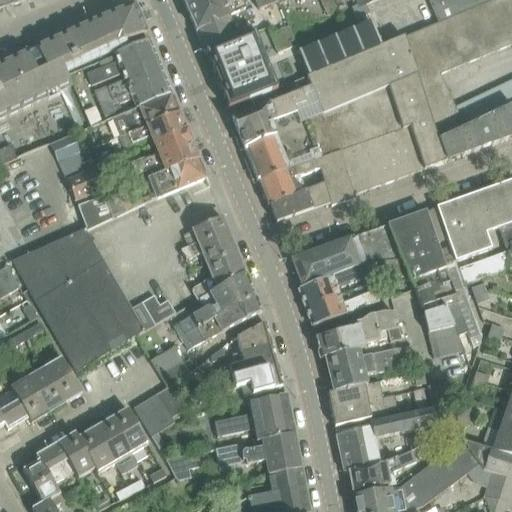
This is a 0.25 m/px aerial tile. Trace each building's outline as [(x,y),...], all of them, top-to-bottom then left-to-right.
[(21,0),(4,0),(8,8),(13,6),(20,4),(22,3),(21,0)] [(181,0),(204,54),(253,33),(239,0),(253,0),(258,10),(278,2),(276,0),(181,0)] [(366,0),(353,0),(356,5),(357,9),(365,6),(368,4),(366,0)] [(427,0),(438,24),(450,19),(480,7),(492,1),(491,0),(427,0)] [(511,45),(511,0),(495,0),(492,1),(480,7),(497,51),(511,45)] [(0,122),(45,102),(72,89),(63,71),(111,49),(146,34),(134,5),(97,20),(22,54),(0,64),(0,122)] [(356,5),(349,8),(355,21),(368,16),(370,15),(365,6),(357,9),(356,5)] [(467,63),(497,51),(480,7),(450,19),(467,63)] [(439,75),(467,63),(450,19),(438,24),(404,38),(415,72),(434,63),(439,75)] [(370,23),(300,53),(310,77),(381,48),(371,23),(370,23)] [(269,36),(276,52),(277,54),(297,45),(289,27),(269,36)] [(253,33),(204,54),(213,75),(219,90),(227,111),(251,101),(276,91),(253,33)] [(255,111),(231,121),(256,183),(288,171),(340,153),(353,197),(445,164),(437,141),(415,72),(404,38),(381,48),(307,79),(273,93),(251,102),(255,111)] [(149,41),(114,55),(117,64),(87,76),(92,88),(122,75),(123,76),(157,62),(149,41)] [(157,62),(123,76),(125,81),(94,94),(100,108),(165,82),(157,62)] [(434,63),(415,72),(437,141),(464,128),(454,107),(439,75),(434,63)] [(511,103),(511,79),(503,84),(511,103)] [(165,82),(100,108),(105,120),(117,115),(116,114),(122,112),(120,106),(133,101),(137,110),(171,96),(165,82)] [(511,103),(503,84),(493,89),(503,110),(510,106),(511,105),(511,103)] [(493,89),(483,93),(493,114),(503,110),(493,89)] [(483,93),(473,98),(483,119),(493,114),(483,93)] [(119,138),(146,127),(179,115),(171,96),(137,110),(112,121),(119,138)] [(483,119),(473,98),(464,102),(474,123),(483,119)] [(464,102),(454,107),(464,128),(474,123),(464,102)] [(511,110),(510,106),(503,110),(493,114),(483,119),(474,123),(464,128),(437,141),(445,164),(511,140),(511,110)] [(150,137),(154,146),(187,133),(179,115),(146,127),(119,138),(123,148),(150,137)] [(153,170),(156,178),(170,173),(199,162),(187,133),(154,146),(158,155),(123,169),(128,180),(153,170)] [(0,166),(17,159),(11,145),(0,149),(0,166)] [(80,155),(57,164),(77,209),(103,199),(100,192),(106,189),(97,168),(88,172),(84,163),(93,159),(90,151),(80,155)] [(354,201),(353,197),(340,153),(288,171),(256,183),(256,184),(257,184),(267,209),(269,209),(276,225),(330,205),(331,208),(354,201)] [(156,178),(146,182),(154,202),(206,180),(199,162),(170,173),(156,178)] [(490,251),(484,235),(498,231),(506,251),(509,249),(511,240),(511,182),(485,192),(472,197),(436,210),(455,263),(490,251)] [(103,199),(77,209),(85,230),(87,232),(112,221),(128,214),(119,193),(103,199)] [(457,304),(445,309),(462,352),(467,366),(472,365),(482,339),(480,334),(464,288),(457,270),(455,263),(436,210),(425,213),(457,304)] [(406,273),(425,316),(445,309),(457,304),(425,213),(387,227),(401,263),(406,273)] [(207,266),(236,254),(222,219),(191,232),(197,245),(183,252),(187,262),(202,255),(207,266)] [(302,289),(360,268),(360,267),(391,264),(401,263),(387,227),(349,241),(349,240),(291,261),(302,289)] [(12,263),(12,264),(35,304),(103,262),(87,232),(85,230),(12,263)] [(197,301),(199,300),(244,274),(236,254),(207,266),(213,279),(192,291),(197,301)] [(490,258),(457,270),(464,288),(469,286),(496,277),(490,258)] [(103,262),(35,304),(75,374),(134,337),(143,332),(130,310),(103,262)] [(401,263),(391,264),(396,277),(406,273),(401,263)] [(7,268),(0,271),(0,280),(8,295),(19,289),(7,268)] [(361,269),(360,268),(302,289),(298,291),(305,309),(338,297),(339,297),(336,287),(339,286),(340,289),(350,285),(349,282),(353,281),(354,284),(364,280),(363,276),(367,275),(365,268),(361,269)] [(244,274),(199,300),(205,311),(174,330),(182,342),(188,350),(219,336),(242,322),(261,315),(244,274)] [(0,299),(8,295),(0,280),(0,299)] [(483,285),(471,289),(476,305),(488,301),(483,285)] [(305,309),(312,329),(379,304),(376,294),(342,306),(339,297),(338,297),(305,309)] [(156,296),(142,304),(154,325),(177,312),(170,300),(161,305),(156,296)] [(143,332),(154,325),(142,304),(130,310),(143,332)] [(22,310),(29,323),(36,319),(29,306),(22,310)] [(445,309),(425,316),(433,360),(462,352),(445,309)] [(320,361),(326,359),(357,353),(363,352),(362,347),(378,344),(376,337),(387,335),(389,345),(400,343),(394,316),(382,315),(368,319),(362,323),(362,324),(354,326),(355,330),(314,339),(320,361)] [(39,324),(23,334),(27,341),(43,331),(39,324)] [(271,347),(265,325),(238,340),(241,355),(271,347)] [(492,327),(489,335),(501,339),(503,331),(492,327)] [(498,346),(501,339),(489,335),(486,343),(498,346)] [(19,336),(6,344),(10,351),(23,343),(19,336)] [(0,347),(0,356),(0,357),(10,351),(6,344),(0,347)] [(229,369),(209,375),(211,383),(212,385),(222,382),(277,368),(271,347),(242,355),(232,358),(235,367),(229,369)] [(173,348),(149,362),(161,380),(166,389),(171,386),(190,374),(173,348)] [(224,349),(211,359),(212,363),(227,359),(224,349)] [(359,360),(357,353),(326,359),(330,376),(397,362),(395,351),(367,357),(367,358),(359,360)] [(44,369),(64,405),(69,402),(81,395),(60,359),(44,369)] [(397,362),(330,376),(335,392),(364,386),(362,378),(399,371),(397,362)] [(277,368),(222,382),(225,392),(241,388),(244,398),(283,387),(277,368)] [(27,379),(48,415),(64,405),(44,369),(27,379)] [(476,373),(474,381),(485,384),(488,377),(476,373)] [(416,388),(421,387),(425,386),(422,375),(414,376),(416,388)] [(16,399),(28,420),(31,425),(36,422),(48,415),(27,379),(10,389),(11,391),(15,399),(16,399)] [(483,392),(485,384),(474,381),(473,381),(471,388),(483,392)] [(379,383),(335,392),(328,395),(331,412),(382,401),(379,383)] [(166,389),(155,396),(171,421),(172,420),(186,412),(178,399),(171,386),(166,389)] [(0,429),(4,427),(7,432),(28,420),(16,399),(15,399),(11,391),(0,397),(0,429)] [(426,409),(423,392),(413,395),(416,411),(426,409)] [(155,396),(144,403),(162,432),(175,424),(172,420),(171,421),(155,396)] [(261,443),(262,442),(294,436),(285,397),(249,406),(252,418),(219,424),(222,438),(255,432),(257,443),(261,443)] [(393,399),(382,401),(331,412),(334,429),(397,415),(393,399)] [(162,432),(144,403),(133,410),(151,439),(162,432)] [(148,445),(127,410),(110,420),(131,455),(148,445)] [(432,411),(335,432),(344,474),(349,473),(378,467),(377,465),(372,440),(436,426),(432,411)] [(465,413),(463,414),(454,419),(461,430),(472,424),(465,413)] [(511,415),(505,414),(499,433),(511,437),(511,415)] [(110,420),(93,430),(114,465),(121,477),(138,467),(131,455),(110,420)] [(435,427),(451,450),(459,443),(444,420),(435,427)] [(94,469),(94,470),(97,475),(114,465),(93,430),(78,439),(77,439),(94,469)] [(511,437),(499,433),(492,453),(490,452),(490,454),(511,461),(511,437)] [(69,464),(74,474),(77,479),(94,470),(94,469),(77,439),(78,439),(75,434),(57,444),(69,464)] [(268,478),(300,472),(294,436),(262,442),(261,443),(262,448),(242,452),(241,447),(215,452),(220,473),(265,465),(268,478)] [(408,438),(410,451),(423,445),(418,436),(408,438)] [(390,492),(354,498),(354,499),(355,499),(357,511),(409,511),(417,510),(421,509),(477,468),(459,443),(451,450),(399,490),(390,492)] [(511,461),(490,454),(459,443),(477,468),(480,473),(491,477),(511,484),(511,461)] [(39,462),(22,472),(42,505),(51,499),(61,493),(56,484),(74,474),(69,464),(57,444),(36,457),(39,462)] [(410,451),(377,465),(378,467),(349,473),(353,494),(394,486),(392,474),(415,463),(410,451)] [(197,455),(166,462),(175,479),(177,484),(190,481),(189,473),(201,471),(197,455)] [(166,477),(162,469),(150,476),(154,483),(166,477)] [(250,500),(304,490),(300,472),(268,478),(270,489),(245,493),(227,502),(230,510),(250,500)] [(483,499),(484,500),(495,495),(511,499),(511,484),(491,477),(483,499)] [(140,480),(127,487),(132,495),(144,488),(140,480)] [(116,493),(120,501),(132,495),(127,487),(116,493)] [(307,511),(304,490),(250,500),(230,510),(225,511),(307,511)] [(42,505),(31,511),(58,511),(55,506),(66,499),(62,493),(61,493),(51,499),(42,505)] [(511,503),(511,499),(495,495),(484,500),(488,511),(506,511),(510,511),(511,503)] [(93,506),(96,511),(98,511),(109,506),(106,499),(93,506)]
